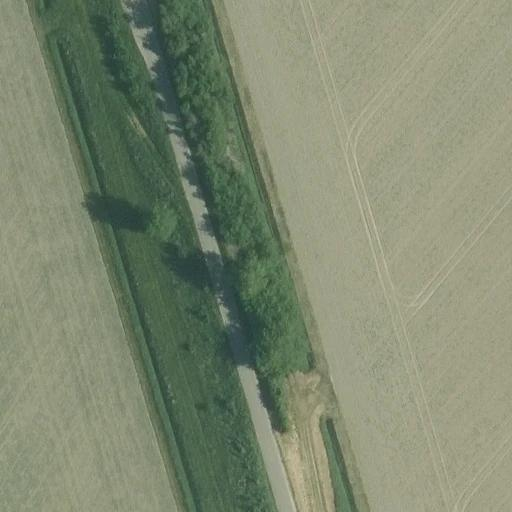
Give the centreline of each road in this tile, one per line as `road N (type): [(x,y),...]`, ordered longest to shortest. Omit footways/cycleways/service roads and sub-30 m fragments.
road 1 (unclassified): [(283,511),(131,0)]
road 2 (track): [(364,511),(219,0)]
